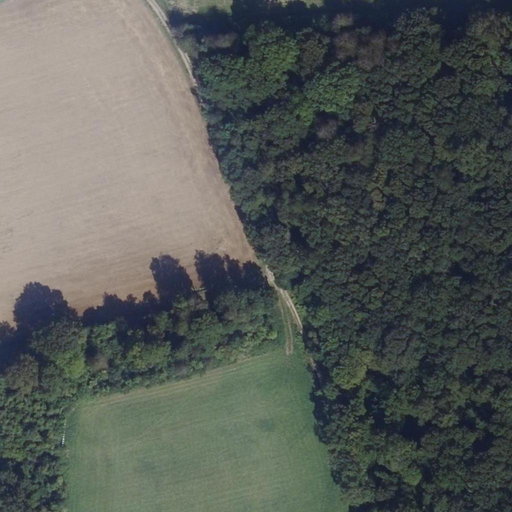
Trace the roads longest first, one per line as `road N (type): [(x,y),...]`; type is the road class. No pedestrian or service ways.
road 1 (track): [(151,0),(179,30),(277,262),(357,511)]
road 2 (track): [(277,262),(83,328),(0,346)]
